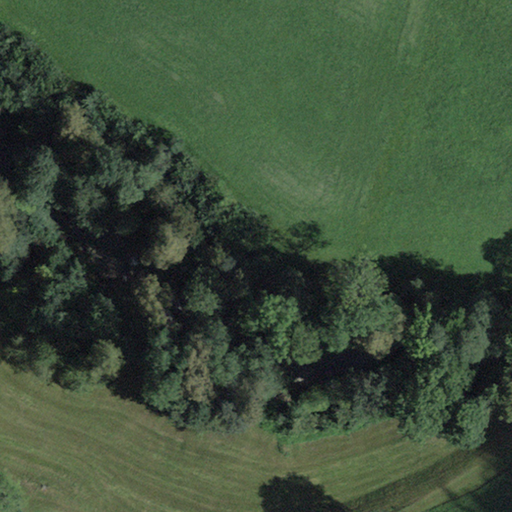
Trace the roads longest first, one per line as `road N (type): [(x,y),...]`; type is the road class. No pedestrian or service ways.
road 1 (track): [(511,422),(466,408),(379,420)]
road 2 (track): [(404,511),(511,443)]
